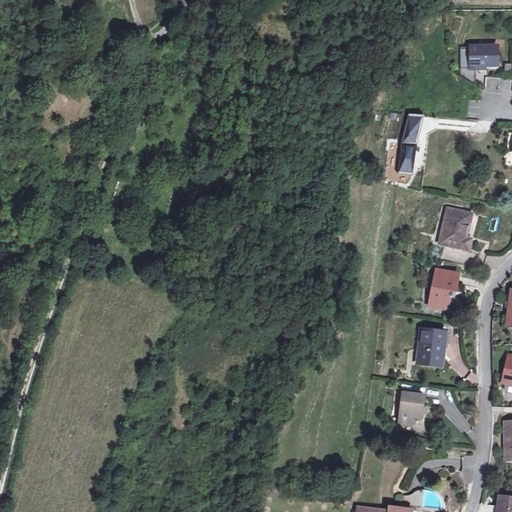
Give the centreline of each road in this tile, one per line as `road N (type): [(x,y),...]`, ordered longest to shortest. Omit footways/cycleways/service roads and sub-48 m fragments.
road 1 (track): [(0,486),(137,62),(162,33),(144,34),(131,0)]
road 2 (residential): [(472,511),(483,486),(484,312),(511,264)]
